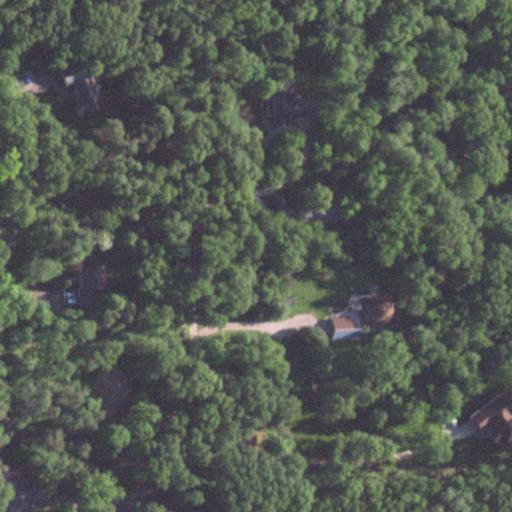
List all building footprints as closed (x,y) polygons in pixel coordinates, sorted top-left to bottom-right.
[(94,107),(78,59),(52,68),(59,87),(66,85),(75,113),(94,107)] [(307,117),(306,98),(293,99),(292,80),(261,82),(264,120),(307,117)] [(296,224),(329,222),(328,204),(295,206),(296,224)] [(73,267),(73,305),(88,305),(88,289),(96,289),(96,267),(73,267)] [(353,340),(353,327),(346,327),(346,317),(327,317),(327,340),(353,340)] [(85,388),(98,400),(90,409),(98,417),(115,398),(93,379),(85,388)] [(511,438),(511,422),(502,409),(509,405),(498,390),(464,415),(493,453),(511,438)]
